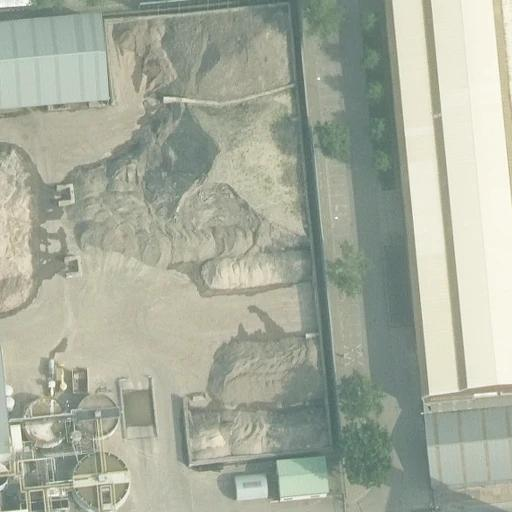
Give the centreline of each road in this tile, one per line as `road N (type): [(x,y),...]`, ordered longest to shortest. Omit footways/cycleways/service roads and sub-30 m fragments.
road 1 (unclassified): [(396,505),(341,0)]
road 2 (unknown): [(123,68),(131,94),(122,112),(44,126),(23,161),(57,328)]
